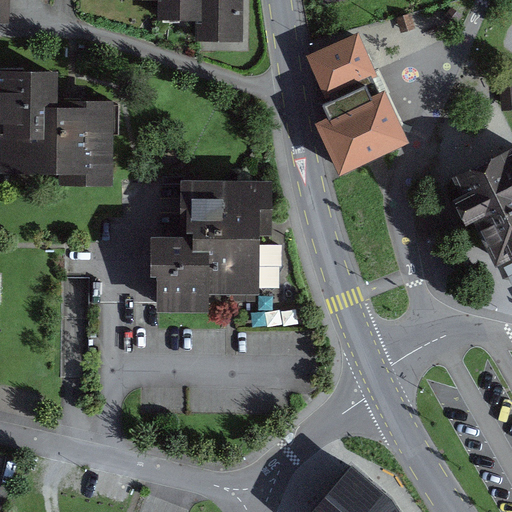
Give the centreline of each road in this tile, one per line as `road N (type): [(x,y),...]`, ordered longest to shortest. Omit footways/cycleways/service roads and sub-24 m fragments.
road 1 (unclassified): [(484,0),(398,189),(405,252),(431,341),(376,377)]
road 2 (tertiary): [(279,0),(318,201),(344,300),(376,377)]
road 3 (residential): [(0,431),(260,497)]
road 4 (residential): [(260,497),(293,453),(376,377)]
road 5 (tertiary): [(376,377),(451,511)]
